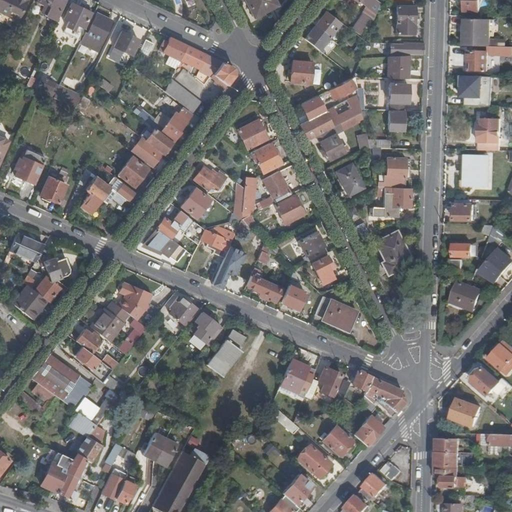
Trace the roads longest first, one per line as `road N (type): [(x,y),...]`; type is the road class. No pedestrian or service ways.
road 1 (residential): [(427,394),(439,0)]
road 2 (residential): [(427,394),(257,66)]
road 3 (residential): [(112,252),(427,394)]
road 4 (residential): [(112,252),(257,66)]
road 5 (residential): [(0,400),(112,252)]
road 6 (residential): [(427,394),(324,511)]
road 7 (residential): [(118,0),(257,66)]
road 8 (residential): [(511,298),(427,394)]
road 9 (residential): [(0,202),(112,252)]
